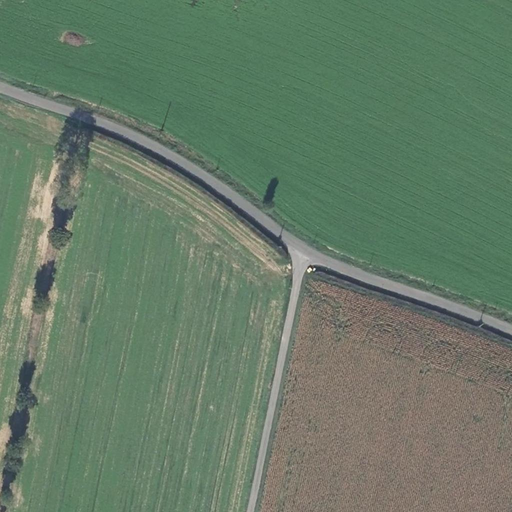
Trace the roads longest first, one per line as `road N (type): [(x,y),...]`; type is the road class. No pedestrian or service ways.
road 1 (unclassified): [(0,86),(154,148),(303,249)]
road 2 (unclassified): [(303,249),(251,511)]
road 3 (unclassified): [(303,249),(511,329)]
